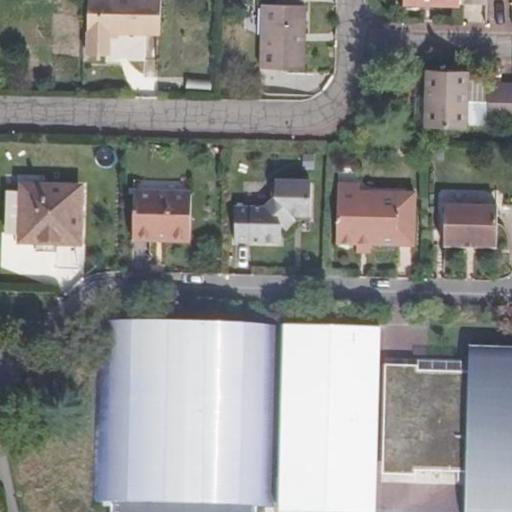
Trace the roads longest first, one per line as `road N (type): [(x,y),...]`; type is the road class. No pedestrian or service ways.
road 1 (residential): [(0,364),(95,286),(511,287)]
road 2 (residential): [(0,111),(310,118),(341,88),(345,38)]
road 3 (residential): [(345,38),(511,42)]
